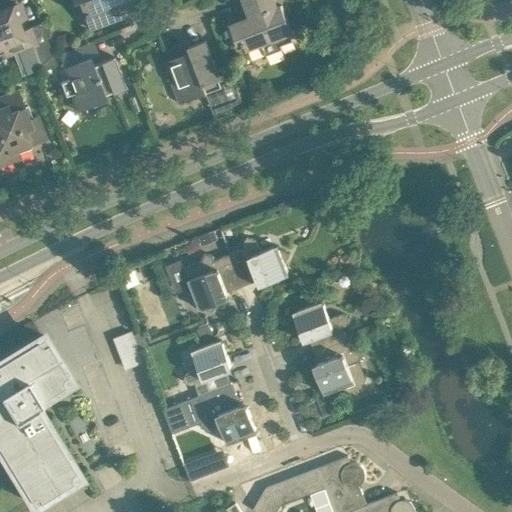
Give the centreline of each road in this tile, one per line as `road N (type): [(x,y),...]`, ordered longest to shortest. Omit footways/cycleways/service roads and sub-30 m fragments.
road 1 (tertiary): [(0,294),(461,102)]
road 2 (tertiary): [(446,65),(402,106),(0,271)]
road 3 (residential): [(138,501),(89,317)]
road 4 (residential): [(465,511),(365,442),(342,435),(304,448)]
road 5 (residential): [(138,501),(304,448)]
road 6 (residential): [(304,448),(249,302)]
road 7 (unclassified): [(511,247),(461,102)]
